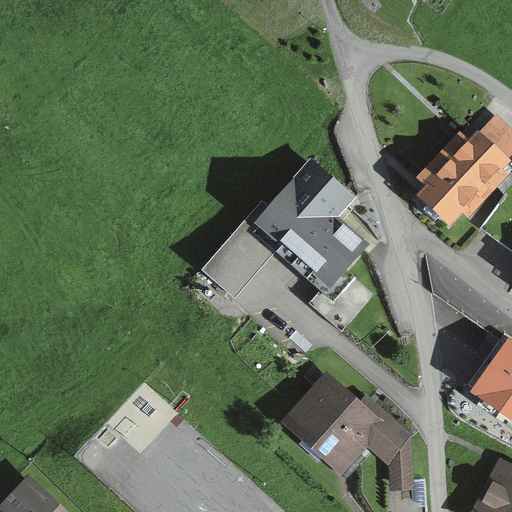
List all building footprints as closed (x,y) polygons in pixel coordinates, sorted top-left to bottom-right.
[(469,143),(462,137),(418,186),(426,194),(416,205),(452,236),(465,221),(470,225),(511,179),(504,173),(511,163),(510,162),(511,159),(511,130),(496,116),(480,135),(479,133),(469,143)] [(356,200),(311,164),(273,214),(262,203),(201,277),(235,306),(275,258),(318,294),(310,306),(344,334),(376,295),(351,274),(370,247),(339,223),(356,200)] [(511,345),(508,343),(471,401),(511,429),(511,345)] [(326,374),(281,427),(342,482),(368,450),(388,468),(391,495),(415,493),(411,435),(366,396),(359,405),(326,374)] [(511,511),(511,466),(500,460),(473,511),(511,511)] [(66,511),(29,479),(0,509),(0,511),(66,511)]
